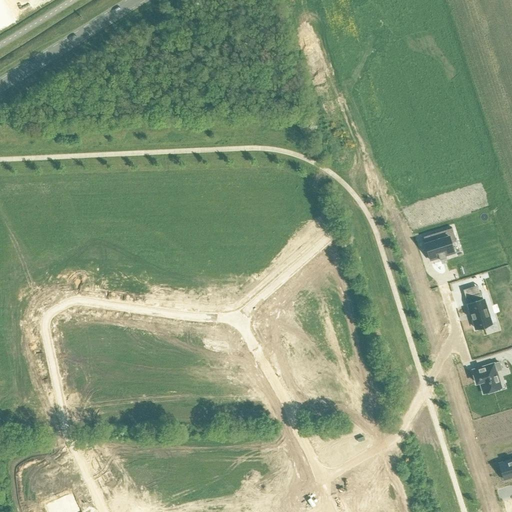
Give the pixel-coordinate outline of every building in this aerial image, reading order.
[(215,200),(213,193),(197,199),(200,206),(203,204),(215,200)] [(178,218),(172,220),(175,230),(181,228),(178,218)] [(204,226),(203,226),(211,249),(225,244),(220,228),(228,225),(226,219),(205,226),(204,226)] [(203,227),(181,234),(183,240),(191,237),(197,253),(211,249),(203,226),(202,226),(203,227)] [(439,257),(439,259),(446,257),(445,255),(454,252),(451,242),(456,241),(452,228),(433,234),(435,240),(426,243),(428,248),(427,248),(430,260),(439,257)] [(225,244),(211,249),(218,272),(219,271),(241,263),(239,258),(230,261),(225,244)] [(202,270),(193,273),(195,278),(217,271),(217,272),(218,272),(211,249),(197,253),(202,270)] [(338,275),(333,260),(323,263),(328,278),(338,275)] [(323,302),(322,283),(290,285),(291,304),(323,302)] [(479,292),(465,297),(475,329),(491,324),(484,300),(482,301),(479,292)] [(91,318),(79,326),(91,344),(93,347),(105,339),(91,318)] [(76,323),(64,331),(79,353),(91,344),(79,326),(76,323)] [(499,362),(472,370),(475,378),(478,377),(483,393),(501,388),(496,372),(501,370),(499,362)] [(341,373),(309,375),(310,391),(342,389),(341,373)] [(79,387),(70,389),(74,406),(96,402),(93,385),(84,387),(84,389),(80,390),(79,387)] [(108,467),(117,480),(120,478),(136,467),(127,454),(108,467)] [(511,476),(511,459),(499,464),(504,479),(511,476)] [(148,478),(139,465),(136,467),(120,478),(129,491),(148,478)] [(378,498),(391,491),(380,472),(367,479),(369,483),(376,496),(378,498)] [(268,476),(258,480),(265,496),(272,493),(275,501),(278,507),(292,501),(284,480),(272,485),(268,476)] [(369,483),(351,493),(358,506),(376,496),(369,483)] [(245,511),(239,486),(224,489),(229,511),(245,511)] [(71,496),(46,507),(48,511),(78,511),(79,511),(71,496)] [(158,503),(157,508),(165,511),(180,511),(182,508),(181,508),(180,508),(158,503)]
